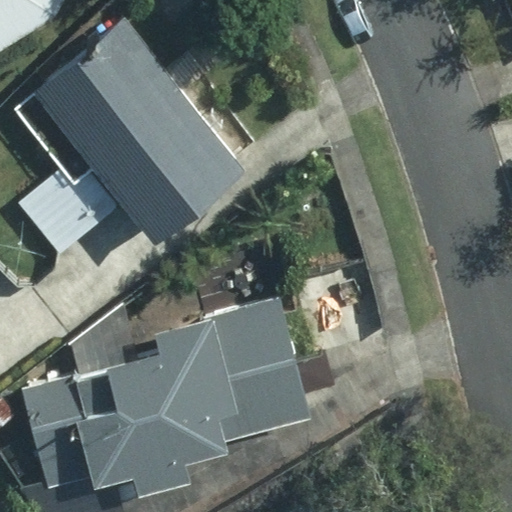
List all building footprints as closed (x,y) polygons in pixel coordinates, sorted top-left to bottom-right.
[(0,0),(0,44),(70,0),(0,0)] [(259,151),(137,2),(48,74),(170,223),(259,151)] [(89,146),(25,193),(65,248),(129,202),(89,146)] [(59,472),(148,448),(154,469),(207,454),(201,431),(319,399),(287,281),(168,313),(174,335),(32,373),(59,472)] [(345,511),(344,497),(260,507),(260,511),(345,511)]
